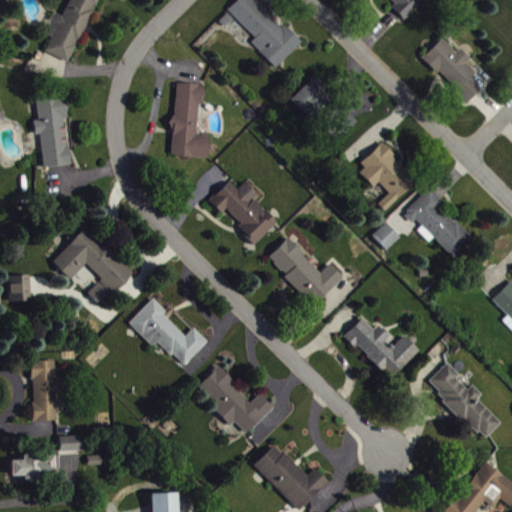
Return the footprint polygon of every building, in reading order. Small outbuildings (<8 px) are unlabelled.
[(100,0),(73,0),(41,73),(64,83),(100,0)] [(258,43),(253,47),(278,72),(303,48),(255,0),(243,0),(230,13),(258,43)] [(383,0),(394,10),(393,12),(406,24),(428,0),(383,0)] [(483,94),(471,82),(477,76),(467,67),(471,63),(461,53),(458,56),(443,42),(423,62),(469,107),(483,94)] [(292,104),(312,124),(316,119),(341,145),(360,126),(339,105),(316,81),(292,104)] [(210,162),(211,140),(201,139),(204,88),(177,87),(173,160),(210,162)] [(46,172),(71,169),(67,123),(70,123),(67,98),(38,101),(40,125),(35,125),(37,137),(34,137),(35,143),(43,143),(46,172)] [(387,216),(419,185),(384,148),(358,173),(375,192),(381,186),(391,197),(380,208),(387,216)] [(280,227),(256,203),(260,199),(247,186),(240,194),(231,185),(211,205),(224,218),(229,213),(244,228),(240,232),(257,249),(280,227)] [(456,263),(475,244),(442,211),(446,207),(431,192),(405,219),(414,227),(417,224),(456,263)] [(374,239),(388,255),(403,242),(388,227),(374,239)] [(53,267),(72,284),(88,268),(103,283),(89,298),(102,311),(134,277),(87,231),(53,267)] [(324,276),(289,243),(269,263),(318,310),(345,281),(331,268),(324,276)] [(31,280),(9,280),(10,306),(32,305),(31,280)] [(155,351),(160,346),(185,370),(209,346),(195,332),(187,340),(164,319),(167,315),(155,303),(131,327),(155,351)] [(345,341),(357,353),(359,350),(392,383),(420,355),(405,340),(393,352),(387,345),(392,341),(380,329),(375,334),(364,322),(345,341)] [(58,424),(57,397),(64,397),(64,383),(56,384),(56,364),(32,365),(34,425),(58,424)] [(478,403),(483,399),(474,390),(469,394),(458,383),(461,380),(449,367),(428,387),(485,444),(502,427),(478,403)] [(274,412),(261,399),(254,405),(218,372),(198,393),(234,427),(236,426),(249,438),(274,412)] [(82,440),(60,441),(60,456),(82,455),(82,440)] [(255,470),(296,511),(303,511),(330,487),(316,473),(308,480),(277,448),(255,470)] [(55,459),(23,459),(23,465),(12,465),(11,487),(34,487),(35,478),(54,479),(55,459)] [(89,460),(89,470),(103,470),(102,460),(89,460)] [(449,511),(479,511),(485,505),(493,511),(500,503),(511,511),(511,510),(511,486),(485,466),(449,511)] [(152,498),(151,511),(178,511),(178,497),(152,498)]
